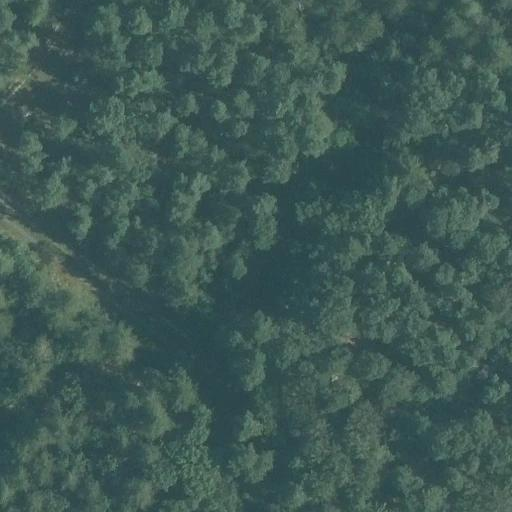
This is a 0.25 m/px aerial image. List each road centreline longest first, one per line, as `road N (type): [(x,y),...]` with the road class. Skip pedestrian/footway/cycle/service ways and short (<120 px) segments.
road 1 (track): [(0,199),(220,377),(250,410),(307,511)]
road 2 (track): [(0,98),(80,0)]
